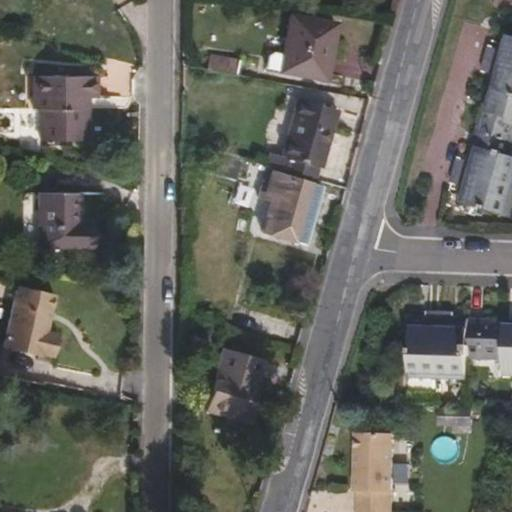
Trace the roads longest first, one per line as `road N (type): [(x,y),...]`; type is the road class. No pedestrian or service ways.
road 1 (residential): [(161,0),(155,511)]
road 2 (secondary): [(283,511),(355,250)]
road 3 (secondary): [(355,250),(422,0)]
road 4 (residential): [(355,250),(511,258)]
